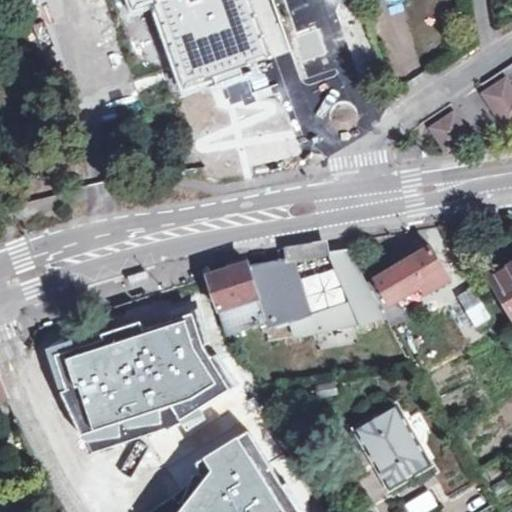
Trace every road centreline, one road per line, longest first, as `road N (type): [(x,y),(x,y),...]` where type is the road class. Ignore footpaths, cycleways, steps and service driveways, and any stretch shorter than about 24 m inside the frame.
road 1 (tertiary): [(0,286),(149,238),(361,197)]
road 2 (residential): [(361,197),(356,164),(388,124),(485,61)]
road 3 (residential): [(0,333),(11,373),(82,511)]
road 4 (tertiary): [(361,197),(511,173)]
